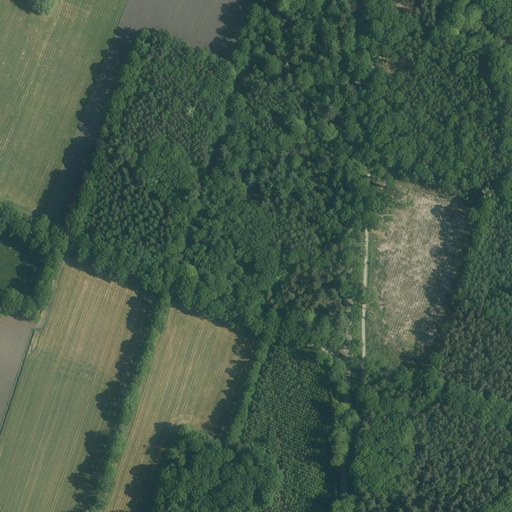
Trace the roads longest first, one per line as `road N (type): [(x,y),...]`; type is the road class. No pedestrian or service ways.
road 1 (unclassified): [(350,346),(329,350),(0,218)]
road 2 (tertiary): [(350,346),(364,0)]
road 3 (unclassified): [(511,423),(350,358)]
road 4 (tertiary): [(343,511),(350,358)]
